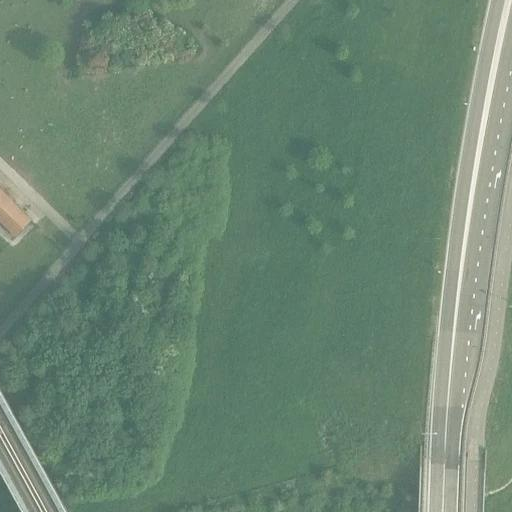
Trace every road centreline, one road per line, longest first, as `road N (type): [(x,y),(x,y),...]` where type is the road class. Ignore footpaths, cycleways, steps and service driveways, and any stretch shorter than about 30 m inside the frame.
road 1 (tertiary): [(501,0),(456,227),(442,459)]
road 2 (tertiary): [(442,459),(511,47)]
